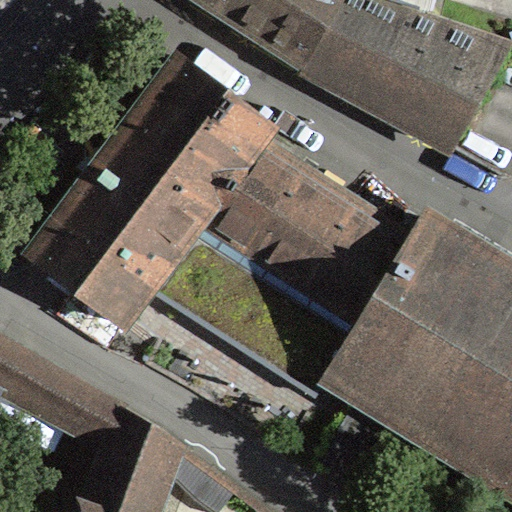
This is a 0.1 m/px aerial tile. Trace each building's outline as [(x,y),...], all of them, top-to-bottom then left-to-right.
[(203,0),(285,53),(304,65),(454,147),(454,146),(511,41),(511,40),(419,9),(393,0),(203,0)] [(393,0),(419,9),(420,0),(393,0)] [(259,140),(271,125),(181,57),(180,58),(97,168),(32,255),(122,322),(148,287),(315,395),(329,374),(366,396),(356,414),(384,431),(395,414),(403,419),(404,417),(435,436),(434,438),(441,442),(442,441),(473,460),(472,461),(479,466),(480,464),(511,483),(510,485),(511,485),(511,271),(498,263),(499,261),(492,257),(491,259),(460,240),(461,238),(424,216),(411,238),(259,140)] [(123,406),(0,335),(0,370),(110,439),(123,406)] [(152,511),(178,442),(123,406),(110,439),(83,511),(152,511)]
